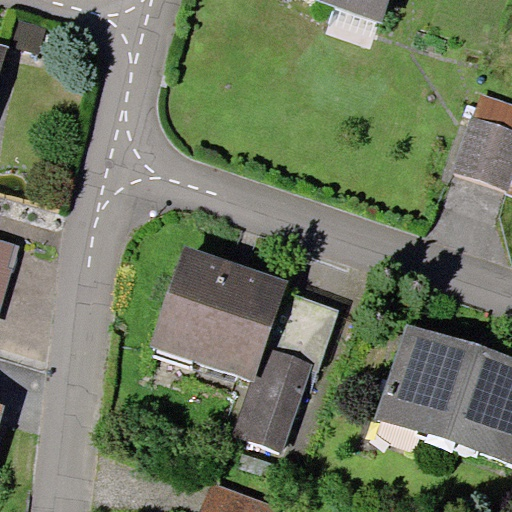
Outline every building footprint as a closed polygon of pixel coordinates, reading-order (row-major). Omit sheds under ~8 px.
[(417,0),(284,0),(284,1),(402,42),(417,0)] [(20,21),(12,47),(37,55),(45,29),(20,21)] [(511,198),(511,116),(475,104),(444,192),(507,214),(511,198)] [(337,313),(190,261),(153,366),(252,400),(233,455),(281,472),(337,313)] [(511,372),(410,336),(378,427),(511,473),(511,372)] [(278,511),(212,489),(203,511),(278,511)]
